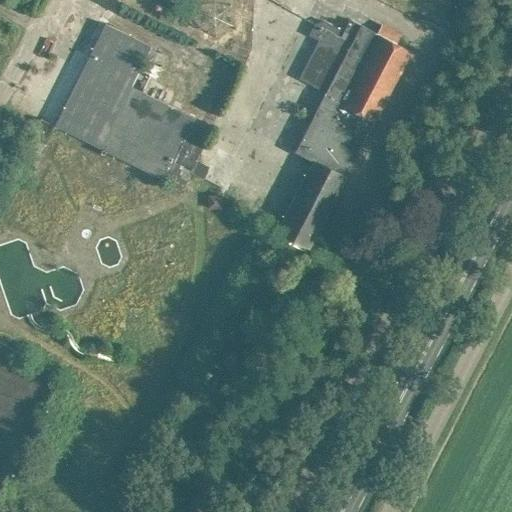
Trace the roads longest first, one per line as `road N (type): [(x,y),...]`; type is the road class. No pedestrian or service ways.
road 1 (unclassified): [(290,511),(511,86)]
road 2 (primary): [(337,511),(511,166)]
road 3 (unclassified): [(394,511),(511,282)]
